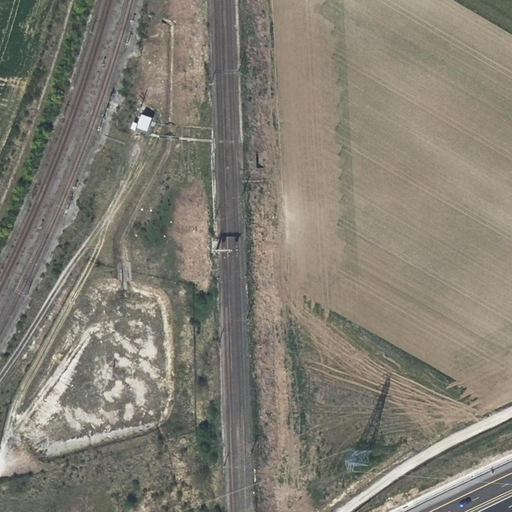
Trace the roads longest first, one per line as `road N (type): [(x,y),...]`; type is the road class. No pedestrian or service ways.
road 1 (track): [(0,463),(20,387),(109,222)]
road 2 (unclassified): [(347,511),(460,432),(511,408)]
road 3 (track): [(45,0),(0,122)]
